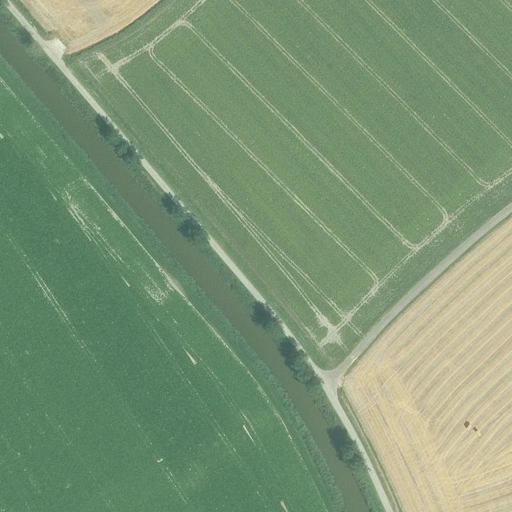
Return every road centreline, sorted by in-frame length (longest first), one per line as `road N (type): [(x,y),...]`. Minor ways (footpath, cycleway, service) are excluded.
road 1 (unclassified): [(388,511),(352,434),(287,333),(4,0)]
road 2 (track): [(511,208),(389,316),(325,387)]
